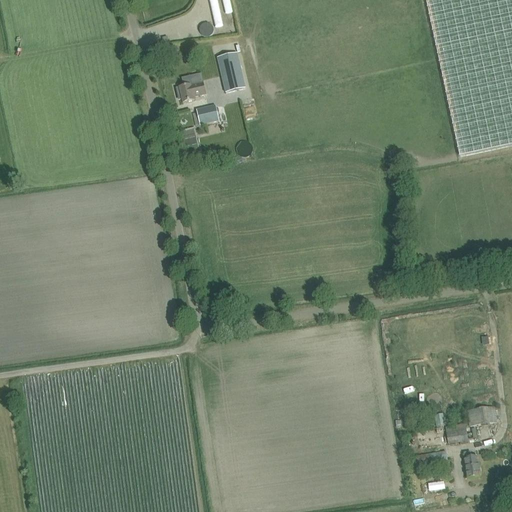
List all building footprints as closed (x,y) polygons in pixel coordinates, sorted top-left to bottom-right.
[(213,0),(219,31),(227,29),(221,0),(213,0)] [(511,0),(425,0),(460,158),(511,146),(511,0)] [(214,38),(216,29),(207,27),(205,36),(214,38)] [(237,55),(218,59),(226,94),(245,90),(237,55)] [(181,97),(183,104),(194,102),(193,99),(206,96),(201,75),(183,80),(184,88),(177,90),(179,98),(181,97)] [(219,122),(216,107),(196,111),(200,126),(219,122)] [(186,133),(187,148),(200,147),(199,132),(186,133)] [(243,156),(253,156),(253,145),(243,145),(243,156)] [(497,424),(495,408),(468,412),(470,428),(497,424)] [(440,429),(448,428),(446,416),(438,418),(440,429)] [(446,428),(449,446),(468,443),(465,425),(446,428)] [(414,458),(417,473),(438,470),(438,463),(448,462),(447,452),(414,458)] [(471,453),(464,454),(467,479),(481,477),(478,458),(471,459),(471,453)] [(451,471),(439,473),(440,482),(452,480),(451,471)] [(444,483),(422,487),(423,494),(445,490),(444,483)]
